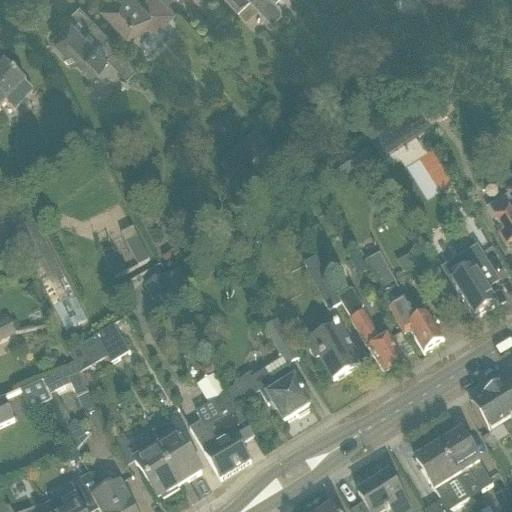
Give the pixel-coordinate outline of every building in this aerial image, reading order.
[(103,0),(101,4),(128,32),(137,27),(144,21),(156,29),(161,28),(174,11),(163,0),(145,0),(143,2),(141,0),(103,0)] [(225,0),(237,12),(249,0),(225,0)] [(250,0),(270,20),(280,11),(278,6),(273,0),(250,0)] [(89,72),(92,69),(96,73),(107,62),(103,59),(107,56),(118,45),(107,34),(93,19),(82,30),(79,27),(70,18),(61,27),(64,30),(54,40),(64,51),(61,54),(71,64),(77,59),(89,72)] [(0,112),(6,106),(14,114),(34,93),(6,67),(0,73),(0,112)] [(444,98),(420,114),(430,129),(454,113),(444,98)] [(371,142),(369,143),(382,163),(384,161),(429,131),(416,111),(378,137),(371,142)] [(266,149),(256,137),(224,165),(234,177),(266,149)] [(89,146),(82,144),(80,151),(87,152),(89,146)] [(457,149),(445,154),(458,183),(470,177),(457,149)] [(362,150),(324,176),(331,185),(343,177),(369,160),(362,150)] [(511,221),(502,205),(489,213),(504,238),(500,240),(507,251),(511,247),(511,221)] [(150,212),(148,216),(145,210),(137,214),(142,224),(148,221),(156,224),(160,216),(150,212)] [(227,227),(219,215),(194,230),(201,242),(227,227)] [(86,323),(35,222),(12,233),(63,334),(86,323)] [(132,232),(121,238),(138,270),(149,264),(132,232)] [(125,276),(108,244),(98,250),(115,282),(125,276)] [(498,284),(476,250),(442,272),(464,306),(475,323),(497,309),(486,292),(498,284)] [(379,257),(364,265),(390,313),(404,339),(410,336),(424,358),(444,346),(428,319),(418,325),(404,303),(379,257)] [(315,260),(304,266),(304,267),(329,314),(341,307),(315,260)] [(181,305),(165,277),(147,287),(164,315),(181,305)] [(350,292),(338,300),(346,312),(344,313),(385,379),(406,366),(404,363),(390,340),(382,345),(364,316),(363,317),(362,315),(363,310),(353,293),(350,292)] [(360,369),(350,351),(334,322),(322,329),(327,338),(308,349),(317,365),(321,362),(333,384),(360,369)] [(275,325),(264,332),(287,369),(299,362),(275,325)] [(115,328),(96,339),(109,360),(112,365),(112,366),(130,356),(115,328)] [(96,339),(68,355),(75,370),(79,377),(109,360),(96,339)] [(206,367),(200,370),(205,379),(211,375),(206,367)] [(75,370),(43,384),(49,398),(71,387),(78,401),(88,396),(79,377),(75,370)] [(234,392),(227,396),(237,412),(260,397),(268,409),(272,407),(284,427),(311,410),(287,372),(271,383),(265,373),(253,380),(251,376),(242,382),(239,383),(237,385),(235,388),(234,392)] [(511,383),(494,394),(511,423),(511,383)] [(511,423),(494,394),(472,408),(482,425),(489,437),(502,429),(511,444),(511,423)] [(200,425),(189,432),(204,457),(231,441),(236,449),(240,447),(253,438),(237,412),(227,396),(227,395),(194,415),(200,425)] [(5,401),(0,403),(0,430),(15,423),(5,401)] [(201,476),(178,440),(169,425),(149,438),(153,445),(181,489),(201,476)] [(480,467),(472,453),(461,436),(438,450),(457,481),(469,474),(482,495),(492,489),(479,467),(480,467)] [(251,466),(240,447),(236,449),(231,441),(204,457),(221,484),(251,466)] [(143,462),(135,467),(158,503),(181,489),(153,445),(139,454),(143,462)] [(457,481),(438,450),(416,464),(426,481),(434,495),(435,495),(441,505),(428,511),(454,511),(459,509),(470,502),(457,481)] [(94,487),(90,478),(70,489),(75,497),(65,503),(62,499),(46,509),(47,511),(88,511),(96,508),(96,507),(93,502),(87,490),(94,487)] [(409,511),(400,496),(389,479),(358,497),(364,506),(354,511),(409,511)] [(134,511),(120,487),(93,502),(96,507),(96,508),(97,511),(134,511)] [(501,496),(494,499),(496,503),(500,511),(511,511),(511,504),(507,493),(501,496)]
